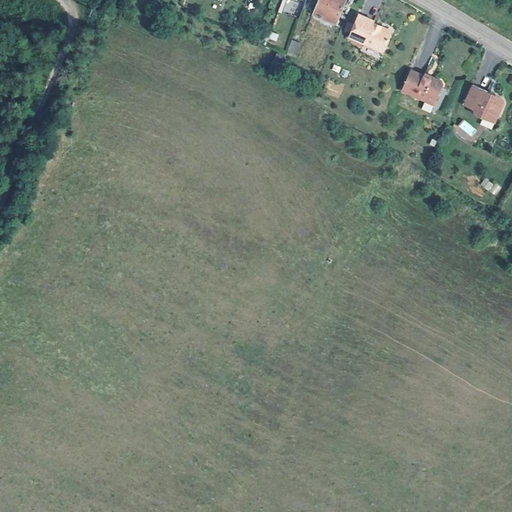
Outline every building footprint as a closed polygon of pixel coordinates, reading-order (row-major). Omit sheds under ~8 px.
[(316,0),(311,12),(336,23),(345,0),(316,0)] [(374,18),(358,12),(348,35),(380,49),(389,28),(378,24),(373,21),(374,18)] [(287,52),(297,57),(301,44),(291,40),(287,52)] [(276,54),(271,68),(279,71),(285,57),(276,54)] [(408,67),(398,88),(422,99),(424,96),(432,99),(440,82),(438,78),(428,74),(427,77),(420,73),(408,67)] [(328,80),(324,93),(339,98),(344,85),(328,80)] [(486,114),(493,118),(500,103),(501,101),(499,97),(494,94),(490,95),(485,92),(486,90),(471,82),(462,102),(475,109),(474,112),(481,116),(486,114)] [(463,133),(461,135),(468,140),(477,130),(464,119),(457,127),(463,133)] [(484,178),(480,185),(489,191),(494,183),(484,178)] [(494,183),(490,193),(497,195),(500,186),(494,183)]
